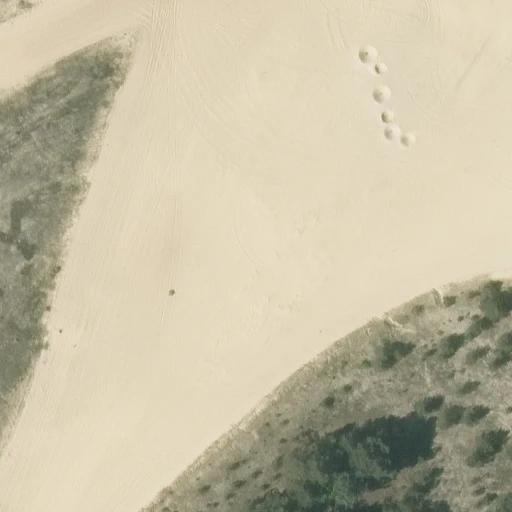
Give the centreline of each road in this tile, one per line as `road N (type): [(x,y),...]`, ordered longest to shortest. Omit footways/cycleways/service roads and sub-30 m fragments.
road 1 (track): [(129,511),(152,480),(262,386),(403,294),(511,245)]
road 2 (track): [(124,0),(0,67)]
